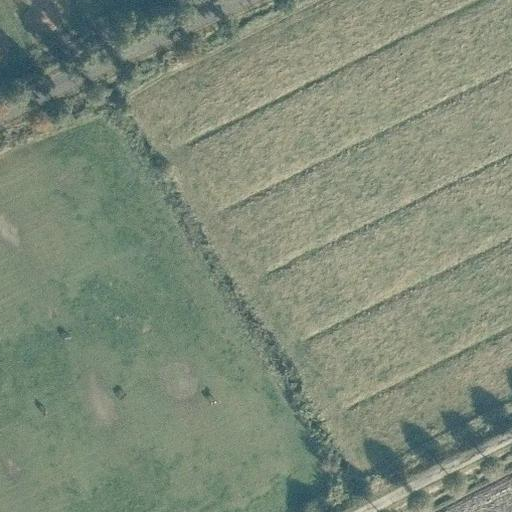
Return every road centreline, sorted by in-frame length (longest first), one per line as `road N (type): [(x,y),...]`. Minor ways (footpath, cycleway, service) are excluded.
road 1 (residential): [(0,112),(229,0)]
road 2 (track): [(367,511),(511,441)]
